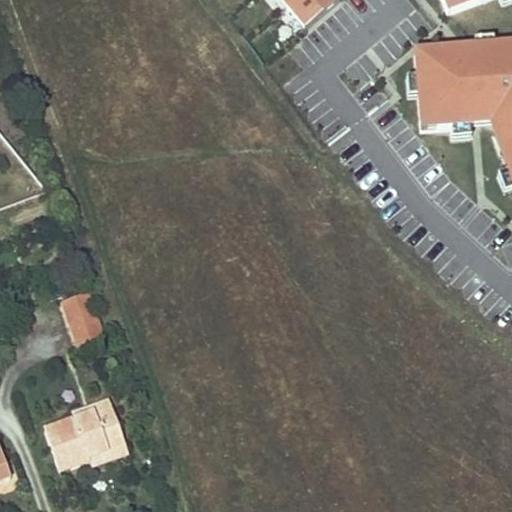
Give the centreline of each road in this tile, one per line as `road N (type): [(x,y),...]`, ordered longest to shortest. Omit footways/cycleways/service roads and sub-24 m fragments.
road 1 (track): [(18,0),(200,511)]
road 2 (residential): [(398,11),(318,71),(425,212),(511,290)]
